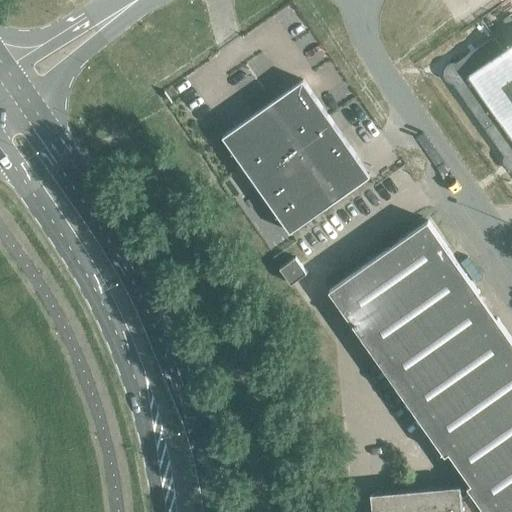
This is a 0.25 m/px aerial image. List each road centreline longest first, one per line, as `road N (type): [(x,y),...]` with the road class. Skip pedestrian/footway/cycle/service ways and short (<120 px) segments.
road 1 (secondary): [(214,511),(201,440),(143,294),(26,105)]
road 2 (secondary): [(0,148),(97,293),(125,354),(157,511)]
road 3 (unclassified): [(511,251),(363,41),(361,0)]
road 4 (unclassified): [(26,105),(132,22),(147,0)]
road 5 (unclassified): [(146,0),(84,18),(4,68)]
